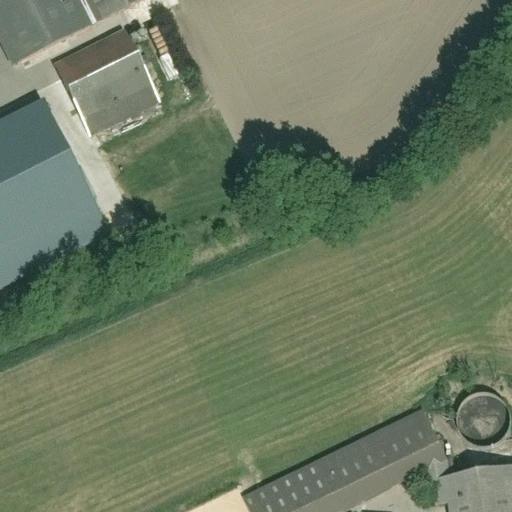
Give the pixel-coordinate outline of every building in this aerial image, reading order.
[(0,0),(0,36),(18,71),(158,0),(0,0)] [(58,72),(83,122),(15,157),(29,184),(164,114),(124,38),(58,72)] [(0,168),(16,161),(0,128),(0,168)] [(457,417),(458,437),(466,450),(484,458),(504,455),(511,447),(511,405),(502,397),(485,394),(468,401),(457,417)] [(424,415),(246,506),(248,511),(348,511),(448,462),(424,415)] [(511,511),(511,469),(446,482),(451,511),(511,511)]
